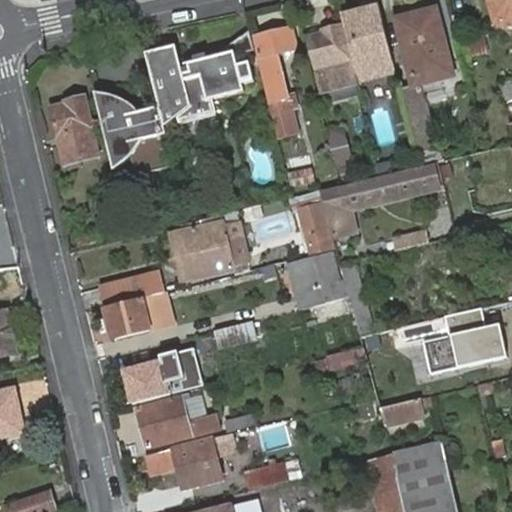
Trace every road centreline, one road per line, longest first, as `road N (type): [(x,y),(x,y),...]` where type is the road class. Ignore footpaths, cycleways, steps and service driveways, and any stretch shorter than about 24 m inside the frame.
road 1 (residential): [(108,511),(0,67)]
road 2 (tertiary): [(0,30),(132,0)]
